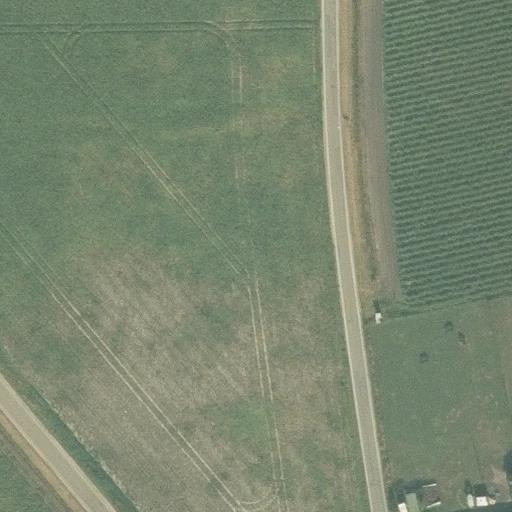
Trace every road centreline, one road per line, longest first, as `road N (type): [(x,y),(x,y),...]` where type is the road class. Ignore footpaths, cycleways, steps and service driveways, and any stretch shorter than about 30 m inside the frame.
road 1 (unclassified): [(379,511),(320,0)]
road 2 (unclassified): [(96,511),(0,396)]
